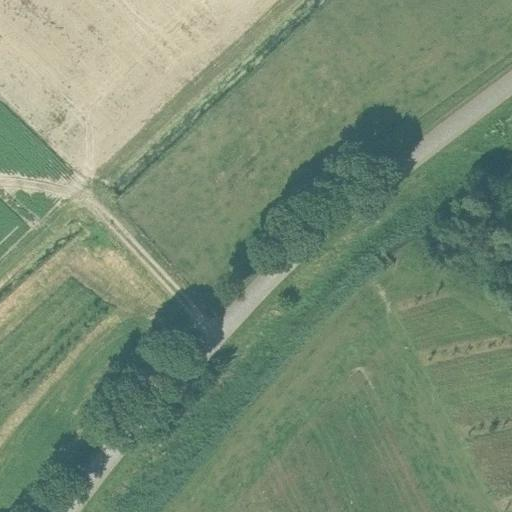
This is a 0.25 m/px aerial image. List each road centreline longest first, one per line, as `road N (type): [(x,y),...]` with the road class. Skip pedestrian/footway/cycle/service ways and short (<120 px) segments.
road 1 (unclassified): [(74,511),(221,337),(357,200),(511,83)]
road 2 (track): [(221,337),(81,186)]
